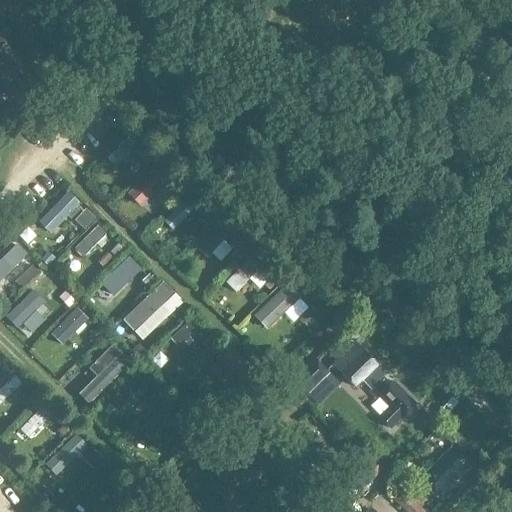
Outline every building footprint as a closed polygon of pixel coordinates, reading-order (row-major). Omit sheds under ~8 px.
[(0,82),(16,99),(40,76),(29,64),(33,61),(0,26),(0,82)] [(115,167),(138,144),(129,135),(107,158),(115,167)] [(155,158),(147,151),(141,158),(148,165),(155,158)] [(160,187),(170,177),(157,163),(126,195),(140,208),(160,187)] [(186,190),(179,181),(170,188),(177,197),(186,190)] [(50,234),(68,215),(72,218),(78,211),(75,208),(79,203),(67,192),(38,223),(50,234)] [(190,194),(163,222),(172,232),(199,203),(190,194)] [(95,218),(86,210),(77,220),(85,227),(95,218)] [(216,219),(209,213),(202,220),(209,227),(216,219)] [(74,249),(83,258),(106,235),(97,227),(74,249)] [(220,227),(198,249),(206,258),(228,235),(220,227)] [(125,249),(118,242),(110,250),(116,257),(125,249)] [(237,250),(230,258),(235,263),(242,255),(237,250)] [(14,252),(0,266),(0,282),(23,261),(14,252)] [(48,252),(41,260),(48,267),(55,259),(48,252)] [(129,256),(107,281),(115,289),(139,265),(129,256)] [(249,280),(258,289),(267,281),(257,271),(260,269),(250,258),(225,283),(236,294),(249,280)] [(154,279),(148,273),(141,280),(147,286),(154,279)] [(58,286),(48,275),(20,300),(31,312),(58,286)] [(269,289),(277,282),(271,277),(264,284),(269,289)] [(267,331),(301,298),(287,284),(253,316),(267,331)] [(159,288),(132,315),(140,323),(167,296),(159,288)] [(64,292),(57,298),(69,309),(75,302),(64,292)] [(50,335),(62,346),(87,319),(76,309),(50,335)] [(304,310),(296,317),(307,329),(315,322),(304,310)] [(190,321),(170,339),(178,349),(184,343),(187,346),(192,341),(189,338),(198,329),(190,321)] [(99,327),(88,338),(92,343),(104,332),(99,327)] [(219,339),(213,333),(202,344),(208,350),(219,339)] [(95,379),(77,396),(87,406),(130,362),(113,344),(87,371),(95,379)] [(333,365),(342,375),(355,387),(362,380),(371,390),(368,393),(375,400),(378,397),(389,408),(378,419),(389,429),(400,418),(401,418),(404,415),(409,415),(412,412),(412,408),(415,405),(393,383),(387,390),(377,380),(384,374),(354,344),(333,365)] [(228,346),(214,359),(227,372),(247,389),(259,377),(228,346)] [(136,350),(131,355),(139,362),(146,355),(142,351),(136,350)] [(313,359),(292,380),(308,396),(324,379),(321,375),(325,371),(313,359)] [(139,371),(111,400),(121,410),(137,393),(142,397),(147,391),(142,387),(149,381),(139,371)] [(14,376),(0,389),(0,404),(22,385),(14,376)] [(154,404),(163,396),(157,390),(149,398),(154,404)] [(38,399),(32,393),(25,400),(30,406),(38,399)] [(210,399),(202,407),(208,412),(216,404),(210,399)] [(176,413),(167,405),(140,432),(148,441),(176,413)] [(43,406),(19,431),(28,439),(51,414),(43,406)] [(69,430),(64,424),(57,431),(62,436),(69,430)] [(47,484),(60,471),(63,475),(70,468),(67,464),(78,454),(67,443),(36,474),(47,484)] [(453,445),(425,475),(443,493),(471,463),(453,445)] [(93,450),(83,460),(92,470),(102,461),(102,460),(96,455),(93,450)] [(242,453),(213,484),(231,501),(260,469),(242,453)] [(361,473),(354,480),(364,489),(381,471),(371,461),(365,455),(355,467),(361,473)] [(309,470),(293,472),(294,482),(309,481),(309,470)] [(400,488),(390,499),(398,507),(408,496),(400,488)] [(185,508),(192,502),(182,493),(175,500),(185,508)] [(7,494),(0,501),(0,511),(6,511),(16,503),(7,494)]
